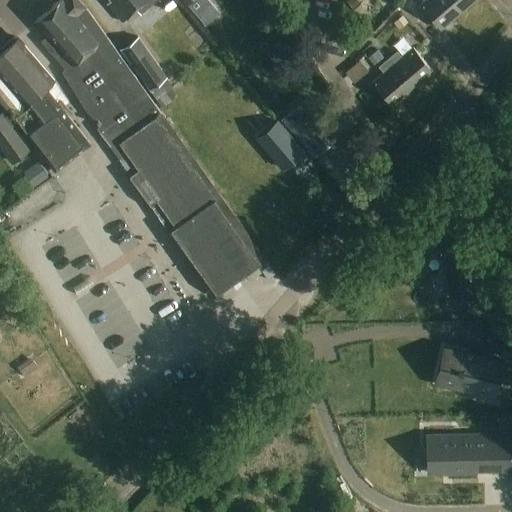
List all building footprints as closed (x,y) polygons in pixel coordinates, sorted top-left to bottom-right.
[(266,260),(161,113),(86,8),(78,0),(64,0),(63,2),(61,0),(37,21),(49,35),(42,41),(66,69),(63,72),(72,82),(71,82),(86,109),(97,121),(96,122),(99,125),(100,124),(101,126),(98,129),(110,145),(217,294),(266,260)] [(111,0),(112,1),(107,5),(122,22),(136,10),(140,14),(157,0),(111,0)] [(440,29),(461,12),(450,0),(425,0),(420,5),(440,29)] [(450,0),(461,12),(474,0),(450,0)] [(55,81),(18,38),(0,53),(0,100),(56,171),(91,144),(62,108),(69,102),(55,81)] [(173,85),(138,38),(120,50),(154,98),(173,85)] [(384,57),(377,49),(368,57),(375,65),(384,57)] [(397,52),(388,60),(413,90),(434,73),(414,49),(402,58),(397,52)] [(413,90),(388,60),(379,68),(384,74),(372,83),(393,108),(413,90)] [(310,97),(282,121),(315,160),(343,136),(310,97)] [(0,114),(0,145),(12,162),(30,150),(17,132),(3,112),(0,114)] [(293,146),(281,131),(270,139),(290,164),(303,153),(296,144),(293,146)] [(49,178),(38,162),(23,173),(35,188),(49,178)] [(469,241),(440,246),(450,305),(478,300),(469,241)] [(35,320),(24,326),(37,347),(47,341),(35,320)] [(444,347),(437,378),(495,392),(502,361),(444,347)] [(142,365),(141,348),(117,349),(117,365),(142,365)] [(511,434),(431,436),(432,464),(448,464),(448,473),(476,473),(476,469),(502,468),(502,472),(511,472),(511,434)]
